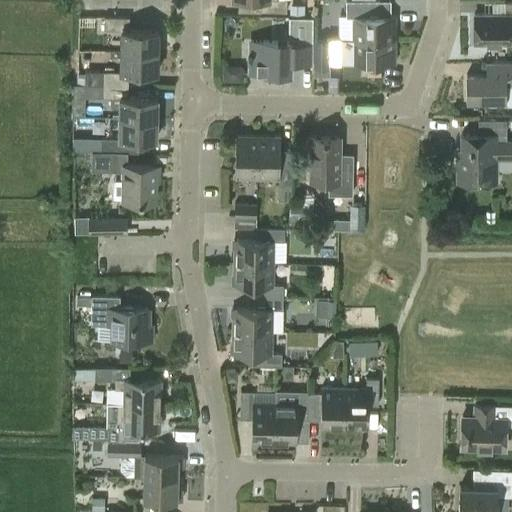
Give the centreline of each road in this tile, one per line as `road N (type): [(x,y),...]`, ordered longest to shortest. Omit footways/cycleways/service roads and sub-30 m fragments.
road 1 (residential): [(225,471),(184,248),(188,102)]
road 2 (residential): [(188,102),(409,106),(439,0)]
road 3 (residential): [(225,471),(428,472),(430,399)]
